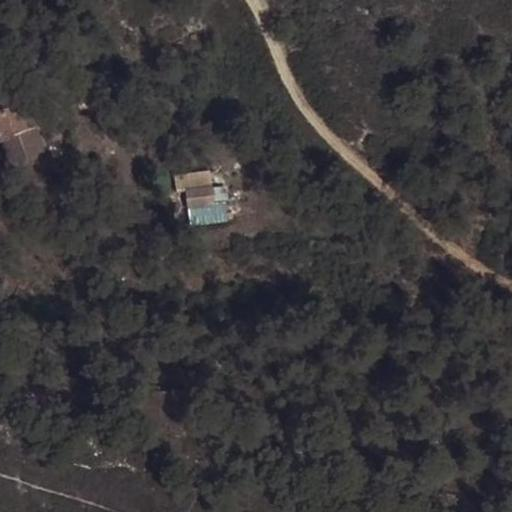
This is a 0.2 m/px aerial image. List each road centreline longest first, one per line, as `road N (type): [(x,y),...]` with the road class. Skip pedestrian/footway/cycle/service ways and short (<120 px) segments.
road 1 (track): [(257,0),(326,141),(451,244),(511,280)]
road 2 (track): [(0,124),(81,0)]
